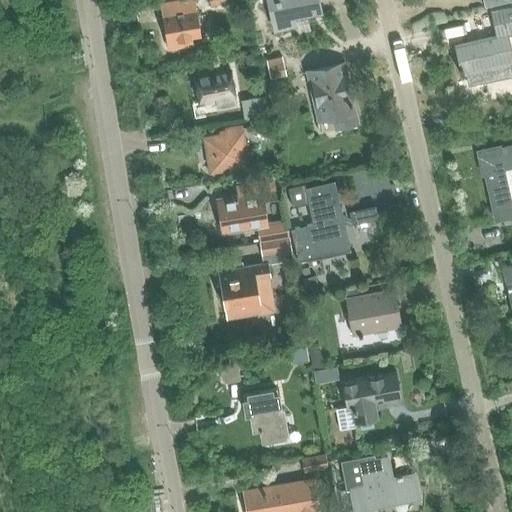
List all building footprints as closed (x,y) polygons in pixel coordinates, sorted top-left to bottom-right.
[(201,36),(194,0),(174,0),(160,2),(168,49),(193,44),(192,37),(201,36)] [(267,0),(275,31),(296,26),(294,19),(323,12),(320,0),(267,0)] [(511,63),(511,52),(511,48),(507,31),(511,29),(511,10),(492,15),(496,35),(455,44),(459,65),(458,65),(460,75),(511,63)] [(256,51),(246,53),(247,64),(258,63),(256,51)] [(266,60),(270,79),(286,76),(282,57),(266,60)] [(343,63),(319,68),(306,71),(317,119),(331,116),(334,128),(356,123),(343,63)] [(236,103),(230,69),(193,75),(199,104),(216,101),(217,107),(236,103)] [(243,120),(268,116),(265,96),(240,100),(243,120)] [(263,118),(249,120),(250,134),(265,131),(263,118)] [(219,130),(219,135),(204,138),(210,172),(249,165),(243,124),(224,127),(224,129),(219,130)] [(511,143),(501,146),(500,145),(477,151),(482,174),(484,174),(495,220),(511,216),(511,179),(511,173),(511,172),(511,143)] [(304,183),(287,187),(291,207),(307,203),(312,224),(290,229),(297,263),(350,251),(333,180),(305,187),(304,183)] [(238,195),(216,199),(219,215),(222,232),(257,226),(259,242),(287,237),(289,238),(286,218),(265,221),(262,201),(277,198),(273,182),(237,187),(238,195)] [(348,211),(351,224),(377,218),(374,206),(348,211)] [(235,268),(218,271),(218,273),(220,283),(221,292),(224,306),(226,319),(244,316),(242,304),(260,301),(260,300),(257,285),(256,278),(269,276),(270,276),(268,264),(292,260),(290,243),(289,238),(287,237),(259,242),(262,264),(242,267),(241,263),(234,264),(234,266),(235,268)] [(511,265),(501,268),(511,315),(511,265)] [(315,275),(302,278),(304,291),(318,288),(315,275)] [(345,298),(351,335),(401,326),(394,289),(345,298)] [(306,346),(288,349),(291,364),(308,361),(306,346)] [(318,349),(309,350),(311,363),(320,361),(318,349)] [(336,367),(327,369),(329,381),(338,379),(336,367)] [(346,408),(335,410),(339,430),(361,426),(361,429),(373,426),(372,420),(378,419),(375,402),(401,397),(398,385),(396,372),(341,382),(343,394),(346,408)] [(281,408),(281,405),(279,393),(273,394),(272,388),(246,392),(247,398),(242,398),(245,413),(250,412),(252,428),(258,427),(259,430),(260,430),(262,440),(286,436),(286,434),(288,434),(283,407),(281,408)] [(301,457),(302,464),(304,472),(328,468),(325,453),(301,457)] [(349,486),(354,511),(419,498),(414,474),(401,476),(401,474),(396,475),(396,477),(391,478),(387,457),(358,463),(362,484),(349,486)] [(320,511),(314,479),(243,491),(246,511),(320,511)]
